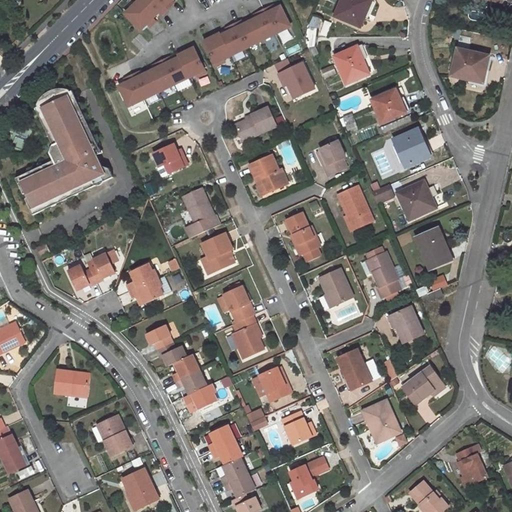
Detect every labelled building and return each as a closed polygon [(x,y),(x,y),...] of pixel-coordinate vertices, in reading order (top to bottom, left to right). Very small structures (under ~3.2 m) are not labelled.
[(157,0),(139,0),(137,3),(153,19),(158,13),(161,16),(167,10),(157,0)] [(157,0),(167,10),(173,4),(170,1),(171,0),(157,0)] [(342,0),(335,16),(360,27),(372,0),(342,0)] [(137,3),(125,15),(141,31),(147,25),(150,28),(156,22),(153,19),(137,3)] [(271,7),(264,11),(276,35),(291,27),(281,7),(273,11),(271,7)] [(258,18),(250,22),(260,42),(276,35),(264,11),(256,15),(258,18)] [(241,22),(234,26),(245,50),(260,42),(250,22),(243,26),(241,22)] [(228,33),(220,37),(230,57),(245,50),(234,26),(226,29),(228,33)] [(317,37),(318,28),(308,26),(303,37),(317,37)] [(212,38),(204,42),(216,67),(225,62),(224,60),(230,57),(220,37),(218,32),(211,36),(212,38)] [(308,48),(316,46),(317,37),(303,37),(308,48)] [(354,48),(334,56),(346,84),(369,74),(363,59),(360,61),(354,48)] [(185,51),(178,54),(180,59),(190,79),(196,76),(197,78),(206,74),(194,49),(186,53),(185,51)] [(458,49),(452,76),(480,82),(483,70),(486,70),(489,57),(458,49)] [(170,59),(163,62),(175,86),(190,79),(180,59),(172,62),(170,59)] [(157,69),(149,73),(159,94),(175,86),(163,62),(155,66),(157,69)] [(288,86),(295,100),(315,90),(303,63),(282,73),(288,86)] [(140,73),(133,77),(144,101),(159,94),(149,73),(142,77),(140,73)] [(288,86),(282,73),(279,75),(284,87),(288,86)] [(127,84),(119,88),(129,108),(144,101),(133,77),(125,81),(127,84)] [(396,90),(372,101),(382,123),(406,112),(396,90)] [(81,188),(93,182),(102,178),(104,184),(113,179),(109,170),(101,167),(97,157),(91,145),(96,143),(98,141),(97,139),(96,138),(95,138),(94,138),(91,132),(92,131),(92,130),(92,128),(91,127),(89,127),(88,127),(84,130),(81,123),(86,121),(87,120),(87,119),(87,118),(86,116),(84,117),(80,110),(82,108),(82,106),(81,105),(79,105),(78,105),(74,107),(69,97),(74,95),(69,94),(62,93),(59,93),(55,94),(51,96),(46,99),(42,102),(39,108),(37,112),(42,109),(62,151),(58,149),(57,149),(55,156),(59,165),(56,166),(18,184),(23,193),(25,192),(29,201),(27,202),(31,211),(44,205),(46,210),(47,212),(49,212),(50,211),(50,209),(58,205),(59,206),(61,206),(62,205),(62,204),(62,203),(59,198),(65,195),(68,200),(68,201),(69,202),(71,202),(72,201),(73,201),(73,199),(72,198),(79,195),(81,196),(83,196),(84,195),(84,194),(84,193),(81,188)] [(78,105),(74,95),(69,97),(74,107),(78,105)] [(244,143),(278,128),(269,108),(253,115),(255,118),(247,121),(236,126),(244,143)] [(62,151),(42,109),(37,112),(42,122),(40,123),(40,124),(40,125),(41,126),(43,126),(47,134),(46,136),(47,137),(48,138),(49,138),(54,148),(57,149),(58,149),(62,151)] [(343,127),(354,122),(351,116),(340,121),(343,127)] [(394,140),(406,167),(430,156),(419,129),(394,140)] [(321,151),(327,165),(324,166),(328,177),(348,168),(343,157),(346,156),(339,141),(320,149),(321,151)] [(91,145),(97,157),(102,155),(96,143),(91,145)] [(173,144),(153,154),(159,167),(167,163),(171,173),(188,165),(183,155),(179,157),(176,150),(173,144)] [(59,165),(55,156),(57,149),(54,148),(51,156),(53,162),(50,164),(56,166),(59,165)] [(318,153),(324,166),(327,165),(321,151),(318,153)] [(258,177),(262,185),(259,187),(257,188),(262,197),(288,184),(281,170),(278,171),(271,156),(249,166),(255,178),(258,177)] [(28,174),(16,179),(18,184),(56,166),(50,164),(44,166),(43,165),(41,165),(40,166),(39,167),(40,168),(32,172),(31,171),(30,170),(29,170),(28,172),(28,174)] [(397,193),(410,221),(437,208),(425,181),(397,193)] [(84,193),(96,187),(93,182),(81,188),(84,193)] [(339,194),(348,215),(355,230),(374,221),(359,185),(339,194)] [(377,202),(393,195),(389,186),(372,193),(377,202)] [(185,197),(197,225),(186,229),(190,238),(220,224),(216,216),(215,216),(203,189),(185,197)] [(378,205),(394,197),(393,195),(377,202),(378,205)] [(33,216),(46,210),(44,205),(31,211),(33,216)] [(295,236),(304,255),(319,248),(315,239),(317,237),(313,228),(311,229),(304,213),(288,221),(294,236),(295,236)] [(345,216),(352,231),(355,230),(348,215),(345,216)] [(417,239),(430,268),(451,260),(438,230),(417,239)] [(208,257),(212,267),(206,270),(208,275),(235,263),(230,251),(233,250),(226,234),(203,245),(208,257)] [(293,237),(302,256),(304,255),(295,236),(294,236),(293,237)] [(41,257),(51,252),(47,244),(37,249),(41,257)] [(308,263),(322,256),(319,248),(304,255),(308,263)] [(114,251),(107,254),(94,260),(91,254),(85,256),(91,269),(98,284),(104,281),(103,278),(116,272),(112,265),(119,261),(114,251)] [(374,271),(380,287),(378,288),(382,298),(400,290),(396,280),(398,279),(387,252),(362,263),(367,274),(374,271)] [(201,260),(206,270),(212,267),(208,257),(201,260)] [(169,263),(173,272),(180,269),(176,260),(169,263)] [(135,281),(127,286),(129,292),(159,278),(155,270),(152,271),(149,264),(131,272),(135,281)] [(68,272),(77,290),(90,284),(91,287),(98,284),(91,269),(84,272),(81,266),(68,272)] [(328,310),(354,298),(341,269),(321,279),(328,295),(322,298),(328,310)] [(430,282),(434,292),(440,289),(447,286),(442,277),(430,282)] [(159,278),(129,292),(133,299),(137,297),(142,295),(146,304),(172,291),(166,278),(160,281),(159,278)] [(224,295),(237,322),(253,315),(255,314),(242,286),(240,282),(231,287),(232,291),(224,295)] [(430,293),(426,286),(417,290),(419,297),(428,294),(430,293)] [(431,301),(443,296),(440,289),(434,292),(428,294),(431,301)] [(137,297),(141,306),(146,304),(142,295),(137,297)] [(397,328),(405,344),(425,336),(412,307),(392,316),(397,328)] [(232,333),(243,359),(264,349),(259,338),(253,325),(256,324),(253,315),(237,322),(236,323),(239,329),(236,330),(232,333)] [(388,318),(393,330),(397,328),(392,316),(388,318)] [(0,354),(27,342),(17,322),(0,330),(0,354)] [(262,337),(256,324),(253,325),(259,338),(262,337)] [(166,325),(147,334),(152,345),(155,344),(158,350),(174,343),(166,325)] [(168,366),(175,363),(187,357),(182,346),(177,349),(174,343),(158,350),(161,356),(163,355),(168,366)] [(339,360),(347,378),(350,377),(356,390),(373,382),(359,351),(339,360)] [(179,372),(173,375),(176,381),(200,370),(193,355),(187,357),(175,363),(179,372)] [(277,367),(285,385),(288,383),(280,366),(277,367)] [(285,385),(277,367),(251,379),(260,397),(268,393),(271,401),(292,391),(288,383),(285,385)] [(417,406),(436,392),(444,386),(431,368),(404,388),(417,406)] [(57,370),(55,393),(87,396),(90,377),(74,375),(74,372),(57,370)] [(176,381),(179,389),(185,386),(190,394),(207,386),(200,370),(176,381)] [(345,379),(351,392),(356,390),(350,377),(347,378),(345,379)] [(183,397),(187,405),(196,401),(199,409),(218,401),(214,394),(216,393),(212,384),(207,386),(190,394),(183,397)] [(438,395),(446,388),(444,386),(436,392),(438,395)] [(365,412),(373,429),(379,426),(386,441),(403,433),(389,401),(365,412)] [(261,408),(247,415),(255,431),(269,424),(261,408)] [(282,419),(293,445),(317,434),(312,422),(307,424),(301,410),(282,419)] [(98,425),(112,456),(132,446),(126,431),(122,433),(115,417),(98,425)] [(215,442),(208,445),(211,452),(236,441),(229,425),(211,433),(215,442)] [(0,429),(0,453),(9,473),(27,465),(12,434),(11,435),(7,426),(4,428),(0,429)] [(373,429),(380,444),(386,441),(379,426),(373,429)] [(211,452),(215,459),(221,456),(225,465),(242,458),(244,457),(236,441),(211,452)] [(457,463),(469,486),(488,478),(476,454),(474,455),(470,447),(456,454),(460,461),(457,463)] [(289,472),(297,488),(301,497),(317,489),(313,480),(311,480),(310,476),(328,468),(323,456),(289,472)] [(228,475),(221,479),(224,485),(249,474),(242,458),(225,465),(223,466),(228,475)] [(145,469),(123,479),(130,494),(128,496),(135,510),(159,499),(145,469)] [(224,485),(227,492),(234,489),(238,498),(246,494),(256,490),(249,474),(224,485)] [(424,504),(430,511),(445,511),(451,507),(444,499),(442,501),(435,493),(426,482),(412,494),(422,505),(424,504)] [(10,498),(16,511),(38,511),(28,490),(10,498)] [(444,499),(438,491),(435,493),(442,501),(444,499)] [(236,506),(239,511),(256,511),(261,510),(256,497),(249,500),(246,494),(238,498),(231,501),(234,507),(236,506)]
